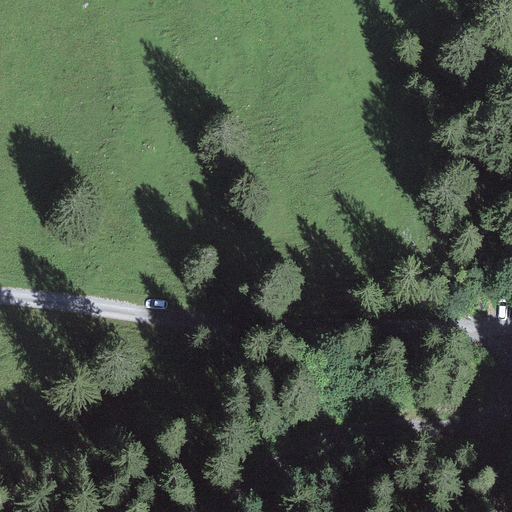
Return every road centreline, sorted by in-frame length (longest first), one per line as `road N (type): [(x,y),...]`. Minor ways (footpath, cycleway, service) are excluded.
road 1 (track): [(0,295),(251,325),(511,336)]
road 2 (track): [(511,382),(479,426),(331,435),(201,511)]
